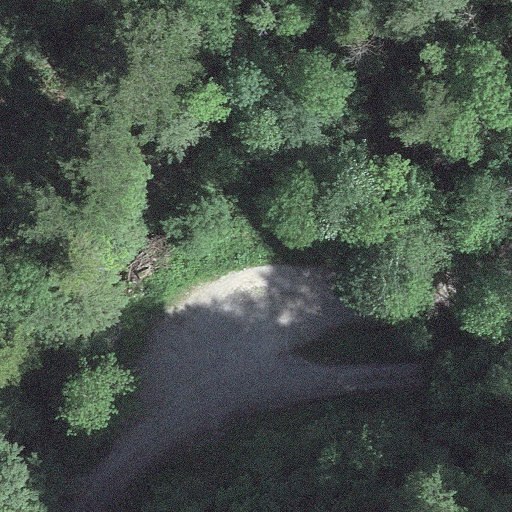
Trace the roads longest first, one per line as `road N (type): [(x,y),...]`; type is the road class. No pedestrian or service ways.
road 1 (track): [(511,342),(474,356),(209,400),(132,444),(71,511)]
road 2 (track): [(511,254),(454,292),(416,303),(277,307),(225,318),(207,347),(209,400)]
